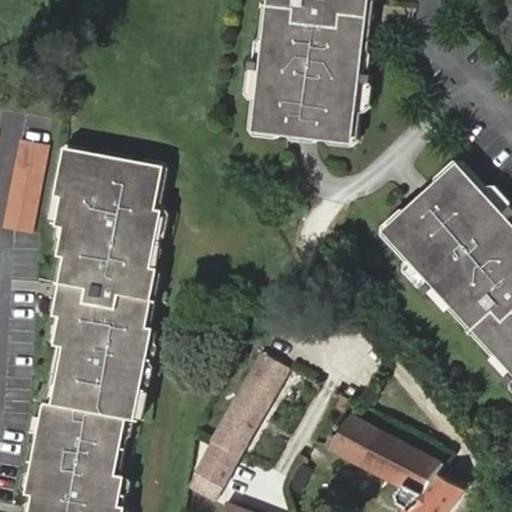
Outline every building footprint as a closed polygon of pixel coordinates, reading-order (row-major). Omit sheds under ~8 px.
[(276,0),(272,39),(277,39),(274,66),(262,65),(261,71),(266,71),(260,129),(262,132),(352,142),(355,140),(362,83),(367,83),(367,77),(355,76),(358,48),(363,49),(368,0),(276,0)] [(51,145),(20,139),(4,227),(33,234),(51,145)] [(159,208),(167,166),(67,147),(58,197),(64,198),(60,224),(66,225),(61,254),(67,255),(56,315),(63,316),(57,344),(66,346),(55,404),(46,402),(29,494),(35,495),(31,511),(127,511),(129,505),(123,505),(128,475),(119,473),(129,419),(138,420),(155,327),(150,326),(160,267),(154,266),(165,209),(159,208)] [(506,214),(461,166),(458,166),(429,193),(432,196),(423,205),(419,201),(390,228),(390,232),(434,279),(430,283),(435,287),(444,279),(462,299),(459,302),(501,348),(505,344),(511,352),(511,232),(504,224),(511,215),(511,213),(509,210),(506,214)] [(218,502),(293,369),(268,354),(192,487),(218,502)] [(446,467),(347,414),(331,446),(407,487),(402,494),(405,504),(412,508),(409,511),(448,511),(465,489),(440,475),(446,467)] [(256,511),(230,500),(224,511),(256,511)]
